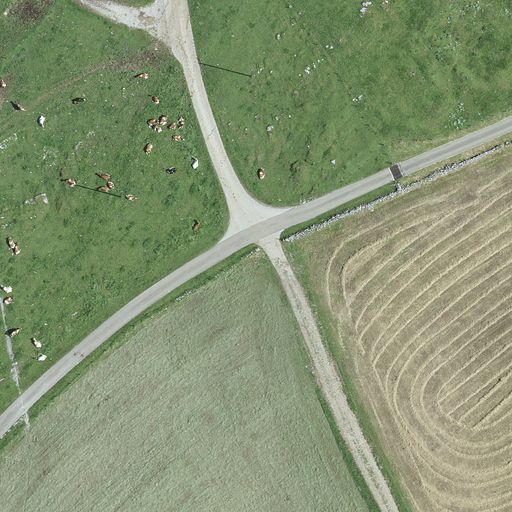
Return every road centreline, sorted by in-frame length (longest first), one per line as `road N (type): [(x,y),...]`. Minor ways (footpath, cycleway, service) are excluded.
road 1 (unclassified): [(511,119),(339,196),(258,220),(117,319),(0,431)]
road 2 (track): [(415,511),(306,267),(239,147),(179,0)]
